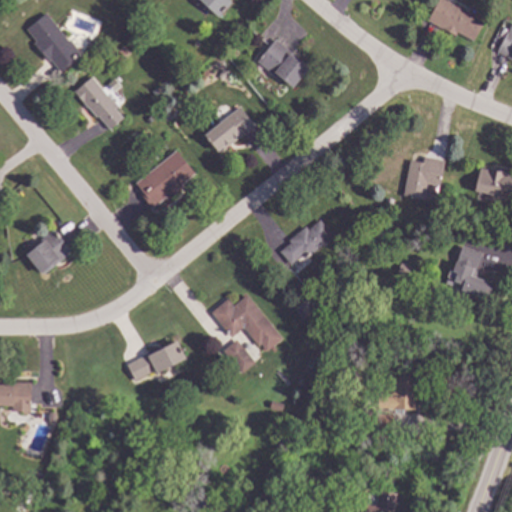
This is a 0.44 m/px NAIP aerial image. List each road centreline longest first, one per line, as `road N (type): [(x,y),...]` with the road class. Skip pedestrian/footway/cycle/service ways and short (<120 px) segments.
road 1 (residential): [(402,75),(104,318),(55,330),(0,329)]
road 2 (residential): [(153,281),(0,93)]
road 3 (residential): [(314,0),(402,75),(511,117)]
